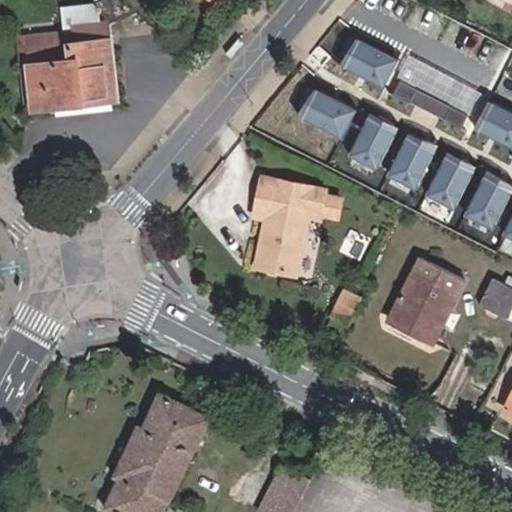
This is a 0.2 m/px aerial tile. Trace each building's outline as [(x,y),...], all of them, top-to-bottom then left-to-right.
[(118,102),(112,22),(101,23),(99,8),(93,3),(61,5),(63,28),(73,27),(75,43),(69,43),(71,58),(29,63),(35,108),(118,102)] [(16,35),(25,109),(35,108),(29,63),(71,58),(69,43),(68,29),(16,35)] [(398,56),(360,36),(345,64),(384,84),(398,56)] [(460,127),(479,91),(411,54),(392,91),(460,127)] [(356,107),(317,87),(303,115),(341,135),(356,107)] [(511,108),(496,100),(481,128),(511,144),(511,108)] [(369,114),(350,153),(379,167),(398,128),(369,114)] [(409,135),(390,174),(419,188),(438,149),(409,135)] [(447,153),(428,192),(456,206),(475,167),(447,153)] [(511,184),(485,172),(466,211),(495,225),(511,189),(511,184)] [(255,215),(268,218),(264,237),(269,238),(263,268),(296,275),(310,211),(321,214),(325,196),(327,190),(264,177),(255,215)] [(321,214),(339,218),(343,200),(325,196),(321,214)] [(264,237),(257,267),(263,268),(269,238),(264,237)] [(433,345),(465,281),(422,259),(395,313),(423,328),(419,337),(433,345)] [(511,277),(498,270),(494,278),(511,286),(511,277)] [(506,319),(511,307),(511,286),(494,278),(493,277),(479,305),(506,319)] [(349,321),(362,295),(346,288),(333,313),(349,321)] [(395,313),(390,323),(419,337),(423,328),(395,313)] [(105,507),(115,511),(166,511),(215,415),(163,391),(145,426),(139,423),(113,476),(119,479),(105,507)] [(511,396),(503,413),(511,417),(511,396)] [(283,463),(259,510),(262,511),(294,511),(312,478),(283,463)]
